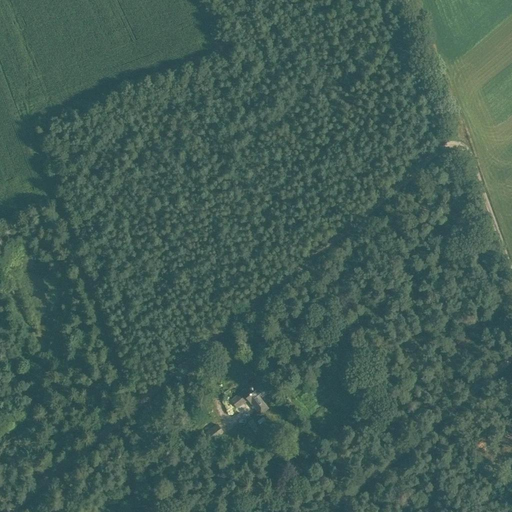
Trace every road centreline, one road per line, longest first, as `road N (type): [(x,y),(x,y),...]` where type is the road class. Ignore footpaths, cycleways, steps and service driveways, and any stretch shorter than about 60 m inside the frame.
road 1 (track): [(7,511),(457,136)]
road 2 (track): [(408,0),(511,285)]
road 3 (track): [(511,360),(332,511)]
